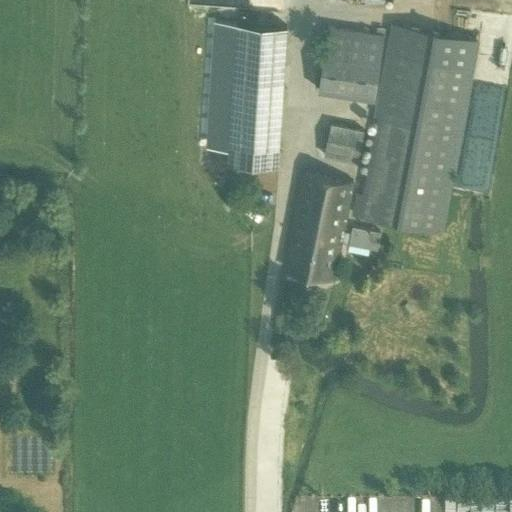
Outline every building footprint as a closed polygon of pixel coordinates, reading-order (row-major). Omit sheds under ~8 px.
[(229,144),(237,23),(232,23),(209,22),(201,142),(229,144)] [(278,167),(286,46),(288,26),(237,23),(229,144),(227,163),(278,167)] [(395,23),(359,215),(420,226),(435,229),(440,230),(455,149),(471,65),(476,38),(395,23)] [(375,98),(385,34),(329,26),(319,90),(375,98)] [(357,161),(363,129),(331,123),(325,155),(357,161)] [(343,231),(353,181),(303,169),(284,266),(334,278),(341,242),(378,250),(382,232),(353,226),(351,233),(343,231)]
